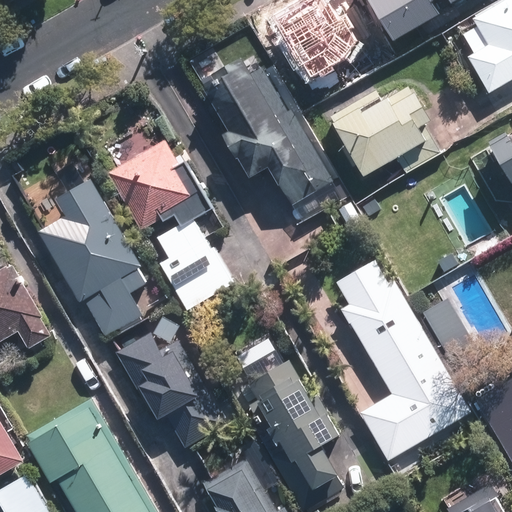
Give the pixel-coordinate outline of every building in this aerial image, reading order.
[(390,0),(403,22),(429,7),(425,0),(448,0),(457,14),(482,0),(390,0)] [(511,0),(505,0),(475,18),(490,45),(470,56),(490,92),(511,79),(511,0)] [(343,43),(331,23),(316,32),(327,52),(343,43)] [(253,73),(244,56),(213,74),(217,81),(202,90),(227,134),(225,135),(238,158),(240,157),(251,177),(270,166),(280,184),(282,182),(294,203),(334,180),(293,109),(290,111),(264,66),(253,73)] [(384,93),(381,89),(333,116),(337,121),(335,122),(348,144),(344,147),(354,166),(359,164),(365,175),(398,156),(408,172),(442,152),(426,123),(432,120),(416,91),(393,104),(386,92),(384,93)] [(511,171),(511,132),(495,142),(511,171)] [(236,281),(218,251),(217,248),(214,249),(196,218),(212,208),(185,162),(187,161),(182,152),(176,154),(167,139),(110,172),(143,229),(164,217),(165,220),(176,214),(182,223),(160,236),(172,256),(163,261),(190,308),(236,281)] [(146,314),(133,291),(149,282),(141,268),(144,266),(93,177),(65,193),(65,200),(72,211),(40,230),(81,302),(87,299),(107,336),(146,314)] [(365,194),(356,178),(345,184),(354,200),(365,194)] [(427,200),(385,223),(417,280),(458,256),(427,200)] [(54,335),(44,317),(45,316),(13,262),(0,269),(0,341),(20,330),(30,349),(54,335)] [(473,411),(398,280),(346,309),(394,393),(362,411),(389,459),(473,411)] [(423,314),(454,364),(478,349),(448,299),(423,314)] [(167,412),(187,447),(229,423),(180,339),(162,349),(152,331),(118,351),(138,386),(139,385),(158,417),(167,412)] [(338,473),(340,472),(323,443),(340,433),(327,412),(329,410),(319,393),(313,397),(290,359),(250,383),(260,400),(252,405),(269,434),(271,431),(278,443),(280,441),(285,449),(274,456),(305,510),(345,486),(338,473)] [(511,379),(476,400),(511,463),(511,379)] [(161,511),(94,397),(29,434),(32,440),(29,442),(52,481),(59,477),(79,511),(161,511)] [(0,475),(27,460),(0,412),(0,475)] [(290,511),(286,506),(280,509),(250,457),(205,483),(217,502),(215,503),(219,510),(216,511),(290,511)] [(52,511),(29,471),(0,488),(0,499),(7,511),(52,511)] [(451,511),(506,511),(492,486),(451,511)] [(390,511),(406,511),(413,508),(405,494),(386,505),(390,511)]
